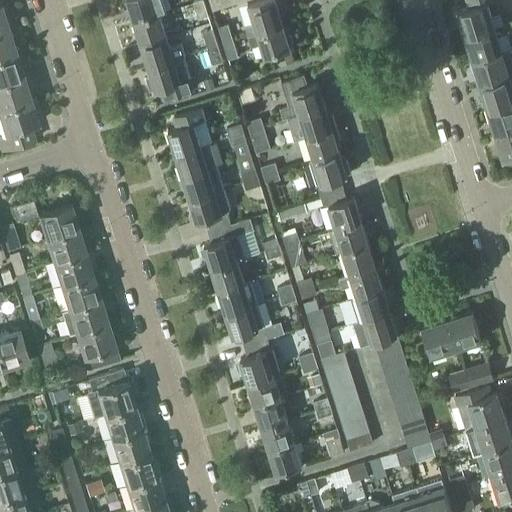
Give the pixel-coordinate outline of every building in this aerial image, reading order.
[(126,0),(133,19),(159,11),(160,13),(166,11),(162,0),(126,0)] [(203,0),(200,0),(194,2),(199,18),(208,15),(203,0)] [(210,0),(213,8),(224,5),(222,0),(210,0)] [(245,26),(244,26),(247,34),(256,31),(283,23),(275,0),(274,0),(249,8),(254,23),(245,26)] [(500,15),(491,18),(486,3),(495,0),(465,0),(468,7),(457,10),(457,11),(455,11),(453,14),(456,23),(459,24),(461,24),(464,35),(493,26),(502,24),(500,15)] [(0,29),(8,27),(1,3),(0,3),(0,29)] [(159,11),(133,19),(140,42),(166,34),(160,13),(159,11)] [(256,31),(247,34),(251,47),(260,44),(264,56),(290,47),(292,46),(293,44),(290,36),(289,35),(287,27),(286,27),(284,27),(283,23),(256,31)] [(228,24),(218,27),(223,41),(232,38),(228,24)] [(501,51),(493,26),(464,35),(472,60),(501,51)] [(0,54),(16,50),(8,27),(0,29),(0,54)] [(212,29),(203,31),(208,46),(217,43),(212,29)] [(166,34),(140,42),(147,65),(174,57),(183,54),(184,53),(181,43),(170,47),(166,34)] [(232,38),(223,41),(228,59),(238,56),(232,38)] [(217,43),(208,46),(213,63),(222,61),(217,43)] [(501,51),(472,60),(480,84),(509,75),(511,74),(511,48),(501,51)] [(0,80),(23,73),(16,50),(0,54),(0,80)] [(151,77),(147,78),(150,90),(155,88),(159,87),(162,98),(193,88),(190,77),(183,54),(174,57),(147,65),(151,77)] [(0,105),(31,96),(23,73),(0,80),(0,105)] [(287,118),(325,105),(317,82),(307,85),(303,74),(281,81),(289,105),(280,108),(284,119),(287,117),(287,118)] [(511,74),(509,75),(480,84),(487,110),(511,101),(511,74)] [(35,97),(31,98),(31,96),(0,105),(0,118),(1,121),(0,121),(0,144),(2,149),(32,140),(27,125),(39,121),(36,112),(39,111),(35,97)] [(511,101),(487,110),(495,134),(511,128),(511,101)] [(201,146),(200,145),(193,120),(203,117),(200,105),(172,114),(176,126),(166,129),(174,154),(201,146)] [(325,105),(287,118),(294,140),(308,135),(308,136),(336,127),(332,115),(328,116),(325,105)] [(249,130),(263,125),(260,117),(247,122),(249,130)] [(230,136),(243,132),(240,124),(227,128),(230,136)] [(263,125),(249,130),(252,138),(256,152),(270,147),(264,129),(263,125)] [(315,159),(339,151),(336,140),(339,139),(336,127),(308,136),(315,158),(315,159)] [(511,128),(495,134),(503,160),(511,157),(511,128)] [(232,144),(245,140),(243,132),(230,136),(232,144)] [(182,177),(217,165),(210,142),(200,145),(201,146),(174,154),(182,177)] [(315,158),(309,160),(316,183),(318,183),(321,194),(343,187),(340,176),(347,174),(346,174),(350,172),(346,160),(342,161),(339,151),(315,159),(315,158)] [(264,175),(278,171),(275,162),(261,166),(264,175)] [(217,165),(182,177),(189,200),(224,188),(217,165)] [(255,168),(241,173),(244,182),(257,177),(255,168)] [(278,171),(264,175),(266,183),(280,179),(278,171)] [(257,177),(244,182),(246,190),(260,185),(257,177)] [(337,227),(361,219),(354,196),(347,198),(343,187),(321,194),(325,206),(329,205),(336,227),(337,227)] [(192,210),(188,214),(191,222),(196,223),(204,221),(207,232),(230,224),(227,213),(231,208),(224,188),(189,200),(192,210)] [(18,202),(11,204),(16,220),(24,217),(36,213),(31,197),(18,202)] [(45,237),(79,227),(71,201),(37,212),(45,237)] [(203,246),(199,250),(201,257),(207,258),(210,269),(237,260),(247,257),(246,256),(259,251),(252,230),(253,229),(254,229),(250,218),(230,224),(207,232),(211,242),(203,245),(203,246)] [(344,250),(368,242),(361,219),(337,227),(336,227),(329,230),(336,253),(344,251),(344,250)] [(0,225),(7,249),(20,245),(13,221),(0,224),(0,225)] [(52,260),(86,250),(79,227),(45,237),(52,260)] [(286,244),(299,240),(297,231),(283,235),(286,244)] [(276,238),(262,242),(265,251),(279,246),(276,238)] [(299,240),(286,244),(293,266),(307,262),(305,256),(299,240)] [(351,273),(375,265),(368,242),(344,250),(344,251),(351,273)] [(279,246),(265,251),(268,259),(282,254),(279,246)] [(60,284),(93,274),(86,250),(52,260),(60,284)] [(14,272),(23,269),(18,251),(8,254),(14,272)] [(237,260),(210,269),(217,291),(244,283),(244,282),(237,260)] [(351,273),(339,277),(342,288),(354,284),(358,295),(383,288),(375,265),(351,273)] [(21,296),(31,293),(23,269),(14,272),(21,296)] [(67,307),(101,297),(93,274),(60,284),(67,307)] [(300,289),(314,285),(311,277),(297,281),(300,289)] [(244,283),(217,291),(225,314),(258,303),(251,280),(244,282),(244,283)] [(291,283),(277,287),(280,296),(294,292),(291,283)] [(314,285),(300,289),(303,298),(317,293),(314,285)] [(358,320),(390,310),(383,288),(358,295),(351,298),(358,320)] [(294,292),(280,296),(282,304),(296,300),(294,292)] [(39,316),(35,305),(31,293),(21,296),(29,319),(39,316)] [(67,307),(61,309),(68,333),(74,331),(108,320),(101,297),(67,307)] [(258,303),(225,314),(232,337),(240,335),(243,345),(266,338),(262,327),(265,326),(258,303)] [(358,320),(353,322),(357,333),(360,345),(373,341),(375,340),(397,334),(390,310),(358,320)] [(456,347),(481,339),(472,311),(447,318),(456,347)] [(45,337),(42,326),(39,316),(29,319),(35,340),(45,337)] [(431,354),(456,347),(447,318),(422,326),(431,354)] [(115,345),(116,345),(108,320),(74,331),(82,355),(83,355),(88,369),(119,359),(115,345)] [(314,334),(328,330),(325,322),(312,327),(314,334)] [(30,339),(23,341),(18,324),(0,330),(0,357),(3,365),(35,355),(30,339)] [(317,343),(331,339),(328,330),(314,334),(317,343)] [(397,334),(375,340),(378,352),(401,345),(397,334)] [(239,359),(235,363),(237,371),(243,372),(246,381),(272,373),(272,374),(280,372),(273,350),(270,350),(266,338),(243,345),(246,356),(239,359)] [(44,366),(57,363),(49,339),(37,343),(44,366)] [(401,345),(378,352),(382,364),(404,357),(401,345)] [(344,350),(321,357),(325,368),(347,361),(344,350)] [(313,351),(298,356),(301,363),(315,359),(313,351)] [(404,357),(382,364),(386,375),(408,369),(404,357)] [(315,359),(301,363),(304,373),(318,368),(315,359)] [(347,361),(325,368),(329,380),(351,373),(347,361)] [(469,386),(494,378),(488,361),(463,369),(469,386)] [(91,391),(87,392),(94,417),(104,414),(134,404),(131,395),(136,393),(132,379),(127,381),(127,380),(125,380),(121,369),(93,377),(88,379),(91,391)] [(408,369),(386,375),(389,387),(412,380),(408,369)] [(454,391),(469,386),(463,369),(448,374),(454,391)] [(272,373),(246,381),(254,405),(280,397),(272,374),(272,373)] [(351,373),(329,380),(332,391),(355,384),(351,373)] [(412,380),(389,387),(393,399),(415,392),(412,380)] [(355,384),(332,391),(336,403),(358,396),(355,384)] [(487,384),(454,394),(457,406),(458,405),(465,428),(505,416),(497,390),(490,392),(487,384)] [(415,392),(393,399),(397,411),(419,404),(415,392)] [(358,396),(336,403),(340,415),(362,407),(358,396)] [(280,397),(254,405),(261,427),(287,419),(280,397)] [(327,397),(313,402),(316,410),(330,406),(327,397)] [(111,437),(141,427),(134,404),(104,414),(111,437)] [(419,404),(397,411),(401,423),(423,416),(419,404)] [(330,406),(316,410),(318,418),(332,414),(330,406)] [(362,407),(340,415),(344,426),(366,419),(362,407)] [(423,416),(401,423),(404,434),(426,428),(423,416)] [(511,439),(505,416),(465,428),(474,454),(484,451),(483,449),(511,440),(511,439)] [(287,419),(261,427),(268,450),(294,441),(287,419)] [(366,419),(344,426),(347,438),(370,431),(366,419)] [(0,445),(16,441),(11,423),(5,420),(0,421),(0,445)] [(54,442),(65,439),(61,427),(50,430),(54,442)] [(118,460),(149,451),(141,427),(111,437),(118,460)] [(337,428),(323,432),(325,440),(339,436),(337,428)] [(426,428),(404,434),(408,447),(413,446),(430,440),(430,439),(428,432),(426,428)] [(442,428),(428,432),(430,439),(444,435),(442,428)] [(370,431),(347,438),(351,449),(373,442),(370,431)] [(444,435),(430,439),(430,440),(433,449),(447,444),(444,435)] [(58,453),(68,450),(65,439),(54,442),(58,453)] [(511,440),(483,449),(484,451),(491,474),(511,467),(511,440)] [(0,470),(23,464),(16,441),(0,445),(0,470)] [(294,441),(268,450),(275,474),(301,465),(294,441)] [(404,449),(409,463),(417,460),(413,446),(408,447),(404,449)] [(401,465),(409,463),(404,449),(396,451),(401,465)] [(62,465),(72,462),(68,450),(58,453),(62,465)] [(126,484),(156,475),(149,451),(118,460),(126,484)] [(65,477),(76,473),(72,462),(62,465),(65,477)] [(359,479),(369,476),(364,462),(355,465),(359,479)] [(22,491),(31,488),(23,464),(0,470),(0,496),(21,490),(22,491)] [(352,481),(359,479),(355,465),(347,467),(352,481)] [(511,467),(491,474),(498,499),(511,494),(511,467)] [(69,489),(80,485),(76,473),(65,477),(69,489)] [(464,474),(450,479),(452,487),(466,482),(464,474)] [(133,508),(164,498),(156,475),(126,484),(133,508)] [(452,511),(441,477),(415,485),(416,486),(418,492),(423,511),(452,511)] [(310,495),(319,491),(315,478),(306,481),(310,495)] [(303,497),(310,495),(306,481),(298,483),(303,497)] [(460,511),(463,511),(475,508),(466,482),(452,487),(460,511)] [(73,500),(83,497),(80,485),(69,489),(73,500)] [(416,486),(392,494),(394,500),(393,500),(397,511),(423,511),(418,492),(416,486)] [(0,511),(28,511),(22,491),(21,490),(0,496),(0,511)] [(76,511),(79,511),(87,510),(83,497),(73,500),(76,511)] [(167,511),(164,498),(133,508),(134,511),(167,511)] [(397,511),(393,500),(380,504),(379,502),(370,499),(366,500),(367,502),(369,511),(397,511)] [(342,511),(369,511),(367,502),(342,510),(342,511)]
